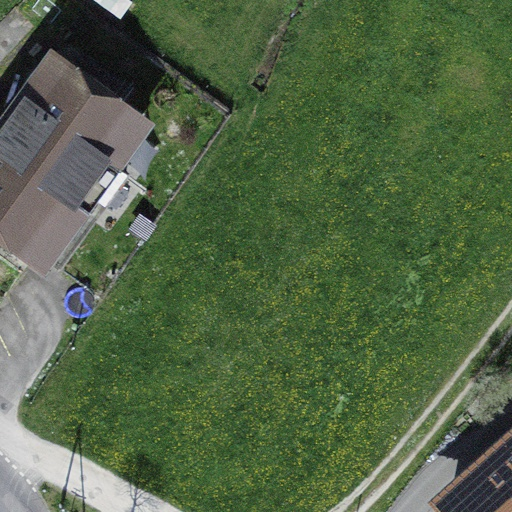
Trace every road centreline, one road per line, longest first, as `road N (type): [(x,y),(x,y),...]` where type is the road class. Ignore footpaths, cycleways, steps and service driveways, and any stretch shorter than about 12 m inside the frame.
road 1 (track): [(511,316),(344,511)]
road 2 (track): [(140,511),(0,439)]
